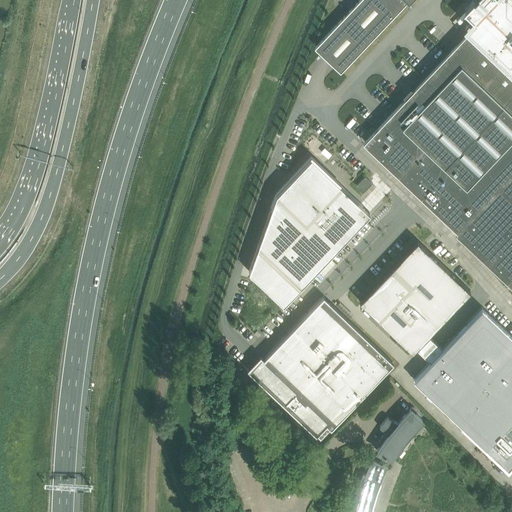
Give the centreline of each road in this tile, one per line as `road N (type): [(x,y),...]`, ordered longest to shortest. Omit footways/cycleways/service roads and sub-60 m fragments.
road 1 (motorway): [(66,511),(82,312),(96,244),(119,154),(176,0)]
road 2 (unclassified): [(324,115),(271,169),(223,323),(256,355),(411,203)]
road 3 (primary): [(0,279),(49,202),(92,0)]
road 4 (primary): [(69,0),(24,175),(0,226)]
road 5 (unclassified): [(324,115),(431,0)]
road 6 (unclassified): [(511,304),(411,203)]
road 7 (unclassified): [(411,203),(324,115)]
